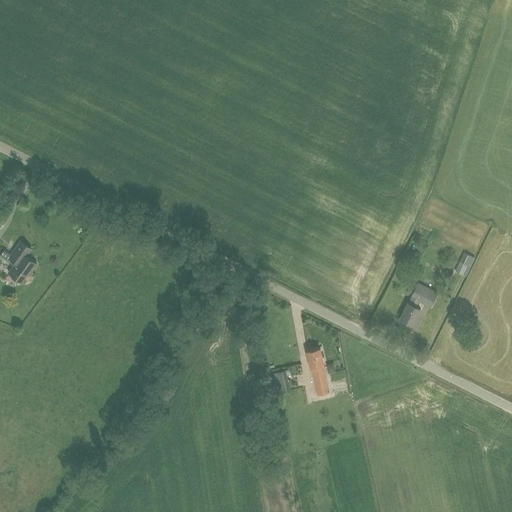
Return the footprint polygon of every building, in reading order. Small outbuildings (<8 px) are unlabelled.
[(20,280),(21,281),(30,269),(31,270),(37,263),(26,255),(32,248),(21,240),(11,254),(4,249),(0,255),(13,265),(9,272),(12,274),(11,276),(11,278),(16,282),(19,282),(20,280)] [(463,252),(459,261),(470,266),(474,257),(463,252)] [(465,276),(470,266),(459,261),(455,271),(465,276)] [(431,306),(438,293),(418,283),(411,296),(412,297),(409,303),(408,302),(400,318),(413,325),(421,309),(415,306),(418,300),(431,306)] [(317,394),(330,391),(324,365),(325,365),(321,347),(306,350),(310,368),(311,368),(317,394)] [(282,392),(291,390),(288,375),(286,369),(277,371),(282,392)]
